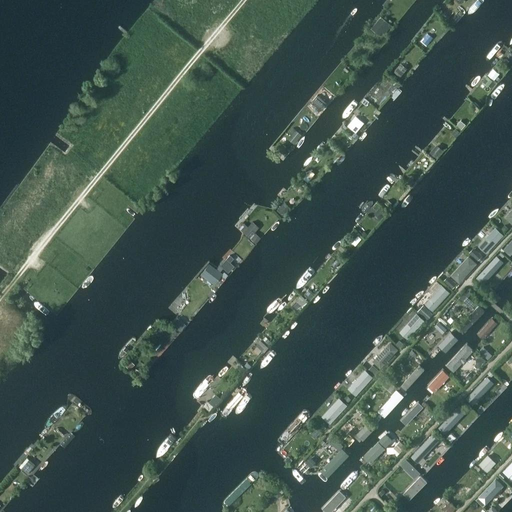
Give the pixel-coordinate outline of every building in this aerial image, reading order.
[(381,17),(373,26),(384,34),(392,25),(381,17)] [(400,66),(395,72),(401,77),(406,71),(400,66)] [(487,76),(483,81),(487,85),(486,86),(487,88),(489,86),(491,88),(495,83),(493,81),(487,76)] [(317,94),(311,101),(323,111),(329,104),(317,94)] [(356,116),(348,126),(356,133),(364,123),(356,116)] [(461,121),(456,126),(461,130),(465,125),(461,121)] [(291,135),(289,137),(295,143),(302,135),(295,130),(293,128),(289,133),(291,135)] [(456,129),(452,134),(456,138),(460,133),(456,129)] [(435,147),(430,153),(436,158),(441,153),(435,147)] [(282,204),(277,209),(282,215),(288,210),(282,204)] [(511,206),(502,218),(510,225),(511,223),(511,206)] [(380,207),(376,211),(383,217),(387,212),(380,207)] [(243,224),(239,229),(249,238),(253,233),(255,231),(248,225),(247,227),(243,224)] [(493,229),(475,248),(483,255),(501,236),(493,229)] [(253,233),(249,238),(255,243),(260,238),(253,233)] [(447,276),(456,285),(475,265),(467,256),(447,276)] [(337,259),(332,264),(336,267),(340,262),(337,259)] [(227,260),(221,267),(228,272),(234,266),(227,260)] [(207,272),(204,276),(214,284),(222,274),(211,267),(211,268),(208,266),(204,270),(207,272)] [(421,306),(431,314),(448,294),(439,285),(421,306)] [(309,289),(304,295),(309,299),(314,293),(309,289)] [(301,295),(296,301),(304,308),(309,302),(301,295)] [(455,329),(465,338),(492,309),(482,300),(455,329)] [(412,312),(400,326),(411,335),(422,321),(412,312)] [(495,314),(466,345),(472,351),(502,320),(495,314)] [(177,318),(171,324),(179,331),(185,324),(177,318)] [(455,329),(427,358),(437,368),(465,338),(455,329)] [(399,350),(390,340),(374,356),(383,366),(399,350)] [(261,341),(256,346),(264,353),(268,348),(261,341)] [(472,351),(466,345),(445,366),(452,373),(472,351)] [(427,358),(400,387),(410,397),(437,368),(427,358)] [(127,361),(124,364),(129,370),(133,366),(127,361)] [(241,364),(237,368),(242,372),(246,369),(241,364)] [(370,379),(361,371),(344,389),(351,398),(370,379)] [(440,372),(425,389),(432,395),(447,378),(440,372)] [(496,389),(486,380),(478,389),(488,398),(496,389)] [(400,387),(370,418),(381,428),(410,397),(400,387)] [(336,397),(317,416),(326,425),(345,407),(336,397)] [(207,400),(203,406),(209,411),(214,406),(207,400)] [(422,410),(416,404),(399,421),(405,427),(422,410)] [(446,437),(455,426),(448,420),(439,431),(446,437)] [(368,439),(359,430),(342,446),(351,455),(368,439)] [(372,447),(357,461),(365,470),(380,455),(372,447)] [(338,448),(316,471),(326,481),(348,458),(338,448)] [(419,465),(429,455),(422,448),(412,458),(419,465)] [(486,471),(493,464),(487,457),(479,465),(486,471)] [(26,458),(19,467),(27,473),(35,465),(26,458)] [(257,478),(252,473),(222,503),(227,508),(257,478)] [(402,495),(410,502),(427,483),(418,476),(402,495)] [(320,510),(321,511),(330,511),(346,497),(339,491),(320,510)] [(462,500),(455,492),(446,500),(454,508),(462,500)]
